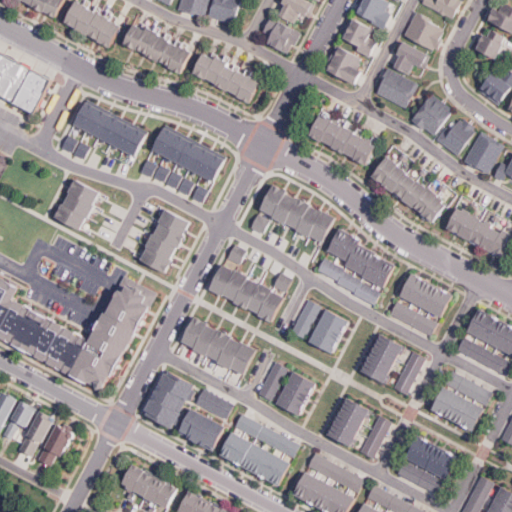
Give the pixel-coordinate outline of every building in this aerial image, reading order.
[(25,0),(58,18),(67,0),(25,0)] [(80,0),(68,23),(113,47),(125,25),(80,0)] [(211,0),(183,0),(181,8),(206,16),(211,0)] [(244,0),(215,0),(211,16),(236,24),(244,0)] [(317,4),(309,0),(286,0),(279,13),(297,23),(303,13),(310,17),(317,4)] [(390,9),(394,0),(363,0),(358,10),(388,26),(396,12),(390,9)] [(425,0),(424,2),(455,19),(464,1),(462,0),(425,0)] [(511,5),(501,0),(491,20),(511,30),(511,5)] [(449,29),(418,12),(407,34),(438,50),(449,29)] [(378,27),(358,15),(344,37),(373,55),(381,42),(372,37),(378,27)] [(265,31),(273,35),(269,42),(291,54),(303,33),(273,17),(265,31)] [(196,49),(137,24),(128,46),(187,71),(196,49)] [(496,34),(488,30),(479,48),(498,59),(507,42),(495,35),(496,34)] [(395,64),(411,71),(414,65),(426,70),(433,55),(406,42),(395,64)] [(370,60),(339,44),(327,68),(358,84),(370,60)] [(53,77),(0,47),(0,87),(37,107),(53,77)] [(256,101),(265,79),(206,53),(197,75),(256,101)] [(495,70),(481,91),(502,105),(511,90),(511,69),(508,67),(502,75),(495,70)] [(378,93),(409,107),(420,82),(389,68),(378,93)] [(511,89),(501,109),(511,115),(511,89)] [(415,119),(437,135),(456,109),(433,93),(415,119)] [(90,100),(77,123),(139,155),(151,133),(90,100)] [(459,154),(480,130),(461,113),(440,138),(459,154)] [(313,137),(372,164),(382,142),(323,115),(313,137)] [(168,125),(157,148),(218,181),(231,158),(168,125)] [(491,173),(506,144),(483,131),(467,160),(491,173)] [(90,146),(65,133),(58,145),(84,158),(90,146)] [(155,162),(143,157),(138,170),(149,175),(155,162)] [(436,222),(451,202),(389,157),(374,178),(436,222)] [(511,166),(504,162),(498,173),(511,180),(511,166)] [(151,176),(189,193),(194,180),(157,164),(151,176)] [(58,217),(85,230),(104,192),(77,179),(58,217)] [(190,195),(201,200),(207,188),(197,183),(190,195)] [(263,210),(326,243),(339,217),(276,185),(263,210)] [(449,227),(507,258),(511,249),(511,233),(461,205),(449,227)] [(142,258),(167,272),(195,223),(170,209),(142,258)] [(265,216),(252,212),(247,227),(261,231),(265,216)] [(261,212),(255,227),(268,234),(275,220),(261,212)] [(387,286),(400,263),(343,230),(330,252),(387,286)] [(241,260),(247,250),(237,245),(232,255),(241,260)] [(328,257),(322,270),(341,280),(340,283),(379,305),(384,291),(348,272),(349,268),(328,257)] [(213,289),(277,324),(291,298),(227,263),(213,289)] [(96,340),(18,299),(25,284),(0,270),(0,334),(110,393),(160,298),(134,284),(128,294),(122,291),(96,340)] [(284,271),(278,284),(291,291),(297,278),(284,271)] [(403,296),(445,317),(457,294),(415,272),(403,296)] [(308,338),(316,322),(323,306),(310,299),(294,331),(308,338)] [(393,313),(433,336),(441,323),(401,300),(393,313)] [(478,307),(511,325),(511,355),(466,331),(478,307)] [(336,353),(352,321),(329,309),(313,341),(336,353)] [(185,342),(246,375),(260,350),(199,317),(185,342)] [(364,371),(387,383),(407,346),(384,334),(364,371)] [(464,336),(511,361),(511,363),(506,374),(457,349),(464,336)] [(396,387),(409,394),(429,359),(417,352),(396,387)] [(275,400),(291,367),(277,361),(262,393),(275,400)] [(452,370),(493,391),(486,404),(445,383),(452,370)] [(146,413),(176,428),(198,386),(169,371),(146,413)] [(280,402),(302,415),(320,384),(297,371),(280,402)] [(429,408),(441,386),(483,408),(471,431),(429,408)] [(206,387),(197,402),(231,419),(238,405),(206,387)] [(0,436),(20,399),(5,391),(0,400),(0,436)] [(331,434),(355,446),(373,410),(350,398),(331,434)] [(22,443),(39,408),(23,401),(6,435),(22,443)] [(197,407),(183,431),(219,450),(231,426),(197,407)] [(58,418),(43,410),(22,449),(38,457),(58,418)] [(296,457),(303,444),(244,414),(237,427),(296,457)] [(375,457),(394,422),(383,416),(363,451),(375,457)] [(511,417),(511,443),(501,438),(511,417)] [(41,459),(59,468),(77,434),(60,424),(41,459)] [(224,455),(282,485),(294,461),(236,431),(224,455)] [(423,433),(410,457),(451,478),(463,454),(423,433)] [(367,479),(318,452),(312,465),(360,492),(367,479)] [(409,459),(402,473),(441,495),(449,481),(409,459)] [(181,487),(135,465),(125,485),(171,508),(181,487)] [(352,511),(360,498),(310,470),(297,492),(331,511),(352,511)] [(463,511),(484,474),(496,481),(479,511),(463,511)] [(430,511),(378,484),(370,496),(399,511),(430,511)] [(502,484),(511,489),(511,511),(490,511),(500,493),(498,492),(502,484)] [(233,511),(192,490),(181,510),(184,511),(233,511)] [(350,511),(379,511),(356,501),(350,511)] [(389,511),(370,502),(364,511),(389,511)]
